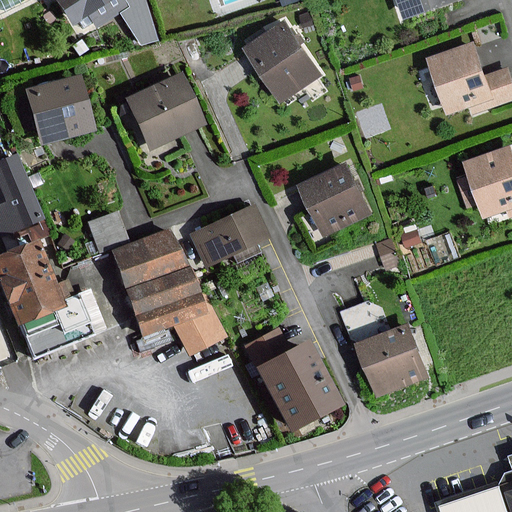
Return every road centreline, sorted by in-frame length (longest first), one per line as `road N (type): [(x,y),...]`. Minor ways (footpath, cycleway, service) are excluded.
road 1 (residential): [(376,447),(248,182)]
road 2 (secondary): [(308,467),(121,511)]
road 3 (residential): [(0,406),(71,449),(102,511)]
road 4 (secondary): [(511,403),(376,447)]
